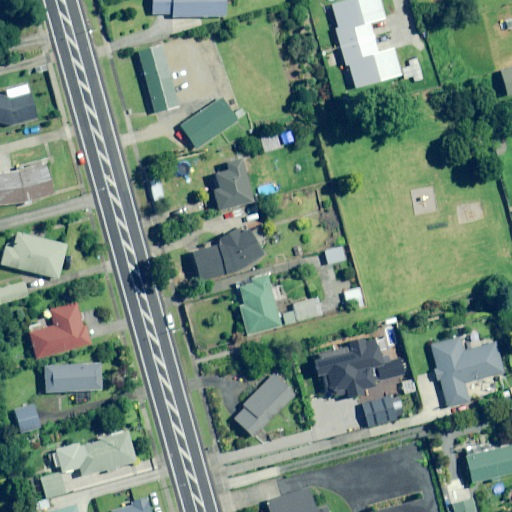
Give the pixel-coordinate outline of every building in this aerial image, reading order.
[(225,18),(225,0),(151,0),(152,14),(171,14),(171,17),(225,18)] [(385,19),(379,0),(348,0),(331,5),(337,28),(334,29),(345,66),(348,65),(354,88),(400,76),(393,49),(377,53),(369,24),(385,19)] [(179,107),(162,46),(137,53),(154,114),(179,107)] [(511,94),(511,69),(501,72),(507,96),(511,94)] [(0,98),(0,124),(10,126),(36,116),(30,93),(11,99),(0,98)] [(238,122),(222,98),(180,126),(195,150),(238,122)] [(280,147),(277,134),(259,139),(263,152),(280,147)] [(253,202),(250,192),(256,190),(246,155),(225,161),(226,165),(227,170),(213,174),(217,188),(211,190),(217,212),(253,202)] [(274,174),(275,175),(279,175),(280,175),(281,174),(283,173),(284,172),(285,171),(286,170),(286,168),(286,167),(286,165),(286,164),(286,162),(285,161),(284,160),(283,159),(281,158),(280,157),(278,157),(277,157),(275,157),(274,158),(272,159),(271,160),(270,161),(269,162),(269,164),(269,165),(269,167),(269,168),(269,170),(270,171),(271,172),(272,173),(274,174)] [(15,170),(0,171),(0,207),(23,205),(54,198),(47,163),(15,170)] [(271,197),(273,198),(276,198),(277,198),(279,197),(280,196),(281,195),(282,194),(283,193),(283,191),(284,190),(284,188),(283,187),(283,185),(282,184),(281,183),(280,182),(279,181),(277,180),(276,180),(274,180),(272,180),(271,181),(270,182),(268,183),(267,184),(267,185),(266,187),(266,188),(266,190),(266,191),(267,193),(267,194),(268,195),(270,196),(271,197)] [(215,237),(217,245),(190,253),(200,287),(263,269),(254,239),(251,227),(215,237)] [(65,245),(16,233),(12,249),(3,247),(0,261),(0,265),(57,279),(65,245)] [(341,241),(321,246),(327,266),(346,261),(341,241)] [(280,327),(265,275),(236,283),(242,305),(237,306),(246,336),(280,327)] [(0,304),(27,297),(23,283),(0,288),(0,304)] [(362,299),(360,289),(344,292),(346,302),(362,299)] [(317,316),(312,299),(292,304),(297,321),(317,316)] [(81,328),(75,304),(49,310),(53,325),(28,331),(35,359),(90,346),(85,327),(81,328)] [(294,323),(291,312),(282,314),(285,325),(294,323)] [(317,357),(310,359),(313,378),(321,376),(323,388),(323,390),(324,391),(325,392),(326,393),(327,394),(329,395),(330,396),(332,396),(333,396),(335,396),(337,396),(338,396),(340,395),(341,394),(342,393),(343,399),(363,397),(363,391),(373,390),(371,379),(396,376),(395,362),(388,363),(387,357),(394,356),(392,338),(362,341),(361,337),(344,339),(345,349),(316,352),(317,357)] [(461,347),(459,339),(430,346),(436,369),(433,370),(436,381),(439,380),(446,408),(468,402),(463,384),(503,374),(494,339),(461,347)] [(101,391),(100,364),(43,366),(44,393),(101,391)] [(299,390),(278,369),(242,406),(244,408),(232,419),(251,438),(299,390)] [(411,384),(410,373),(399,374),(400,386),(411,384)] [(397,394),(360,403),(366,428),(403,419),(397,394)] [(40,428),(33,405),(14,411),(20,434),(40,428)] [(467,423),(470,434),(491,429),(488,418),(467,423)] [(50,451),(55,469),(60,467),(61,473),(78,468),(80,477),(135,462),(127,432),(78,445),(78,444),(50,451)] [(511,473),(511,437),(463,449),(471,483),(511,473)] [(65,494),(60,473),(40,479),(45,499),(65,494)] [(298,486),(257,497),(260,511),(320,511),(319,503),(303,507),(298,486)] [(443,495),(447,507),(451,506),(452,511),(477,511),(471,487),(443,495)] [(149,511),(146,499),(128,503),(129,507),(110,511),(149,511)]
